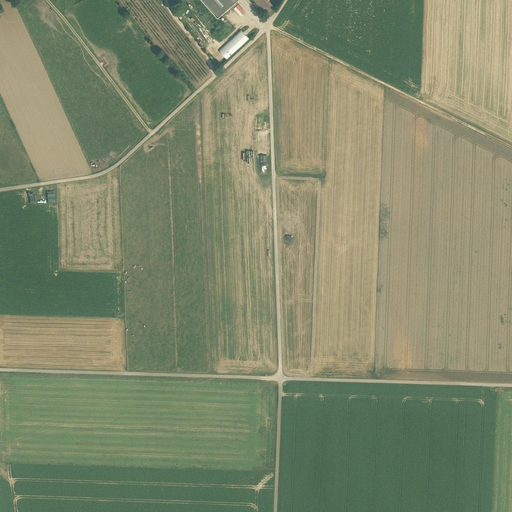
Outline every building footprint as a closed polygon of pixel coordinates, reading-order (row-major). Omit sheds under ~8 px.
[(235,2),(233,0),(201,0),(217,18),(235,2)] [(275,7),(268,0),(254,0),(266,14),(275,7)] [(238,16),(240,14),(234,7),(232,9),(238,16)] [(227,59),(251,38),(243,29),(219,50),(227,59)] [(46,190),(37,190),(37,202),(46,202),(46,190)]
